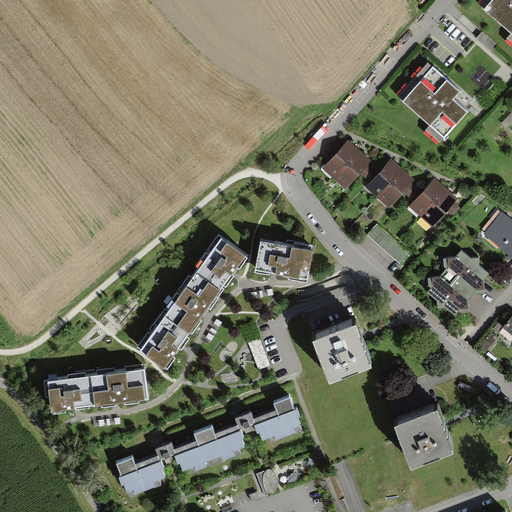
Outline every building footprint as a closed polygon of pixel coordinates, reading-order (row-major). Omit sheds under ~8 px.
[(511,0),(483,0),(479,5),(511,34),(511,0)] [(432,67),(428,63),(398,97),(444,138),(468,112),(453,99),(461,91),(433,66),(432,67)] [(323,169),(334,179),(360,150),(354,145),(348,140),(323,169)] [(360,150),(334,179),(346,189),(360,173),(368,165),(372,160),(365,154),(360,150)] [(366,188),(377,198),(403,169),(397,164),(392,159),(378,174),(370,182),(366,188)] [(378,174),(368,165),(360,173),(370,182),(378,174)] [(403,169),(377,198),(389,209),(403,192),(412,183),(415,179),(408,173),(403,169)] [(409,207),(420,217),(446,188),(440,182),(435,177),(422,192),(414,201),(409,207)] [(422,192),(412,183),(403,192),(414,201),(422,192)] [(446,188),(420,217),(432,227),(447,211),(455,202),(458,198),(451,192),(446,188)] [(461,208),(455,202),(447,211),(454,217),(461,208)] [(511,219),(502,211),(483,234),(511,257),(511,219)] [(367,235),(401,265),(411,254),(377,224),(367,235)] [(221,238),(196,273),(221,290),(222,288),(224,286),(226,287),(234,276),(232,275),(235,272),(237,268),(240,269),(248,258),(221,238)] [(295,245),(261,239),(256,271),(270,273),(271,271),(275,272),(277,272),(276,273),(290,275),(290,277),(308,280),(314,249),(295,246),(295,245)] [(471,259),(461,250),(456,257),(444,259),(444,267),(447,269),(440,277),(428,278),(429,287),(431,288),(427,293),(437,301),(438,309),(445,308),(456,317),(460,312),(462,313),(470,312),(468,300),(471,297),(474,293),(476,294),(485,293),(484,281),(489,274),(480,266),(479,258),(471,259)] [(221,290),(196,273),(165,317),(189,334),(190,333),(193,334),(202,321),(200,320),(205,314),(209,308),(211,310),(219,298),(218,298),(224,289),(222,288),(221,290)] [(511,316),(503,327),(511,335),(511,316)] [(189,334),(165,317),(140,352),(146,356),(146,357),(164,370),(165,368),(168,370),(176,358),(174,357),(179,348),(182,350),(184,346),(190,339),(188,337),(189,334)] [(355,318),(313,334),(329,377),(371,361),(364,341),(355,318)] [(249,342),(260,338),(254,322),(242,327),(249,342)] [(503,327),(498,323),(492,329),(497,334),(503,327)] [(498,337),(491,332),(478,347),(485,353),(498,337)] [(260,338),(249,342),(259,369),(270,365),(260,338)] [(149,400),(145,370),(90,376),(94,406),(94,407),(101,406),(102,408),(116,406),(116,404),(117,404),(125,403),(125,405),(139,403),(139,401),(149,400)] [(94,406),(90,376),(47,382),(51,413),(52,413),(53,415),(66,413),(66,411),(75,409),(75,411),(77,410),(90,409),(90,407),(94,406)] [(295,410),(290,397),(274,403),(276,410),(254,419),(251,412),(235,419),(238,425),(215,434),(213,427),(194,434),(197,441),(205,463),(208,462),(210,467),(224,462),(224,461),(234,457),(234,458),(242,455),(240,450),(246,447),(243,440),(245,439),(244,434),(256,430),(258,434),(259,433),(262,441),(269,439),(271,443),(302,431),(301,426),(298,418),(301,417),(298,409),(295,410)] [(437,403),(395,420),(411,462),(454,446),(446,427),(437,403)] [(120,418),(94,421),(94,427),(121,424),(120,418)] [(205,463),(197,441),(174,449),(172,443),(155,449),(158,456),(135,464),(133,458),(116,464),(121,477),(119,478),(122,486),(124,485),(129,499),(136,496),(136,494),(154,487),(155,488),(162,486),(160,481),(166,478),(163,470),(165,469),(161,459),(164,458),(165,460),(171,458),(170,456),(174,455),(178,464),(180,463),(183,472),(189,469),(191,475),(197,473),(196,471),(207,467),(205,463)]
